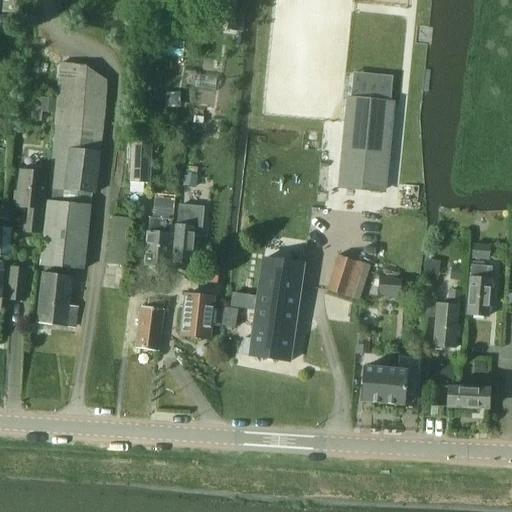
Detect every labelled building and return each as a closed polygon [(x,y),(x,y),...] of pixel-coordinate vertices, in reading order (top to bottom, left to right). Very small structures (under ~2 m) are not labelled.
[(46,203),(39,267),(83,271),(89,207),(91,206),(92,195),(96,195),(105,110),(106,82),(84,68),(59,64),(46,203)] [(350,99),(341,188),(380,192),(389,102),(350,99)] [(167,137),(169,119),(134,116),(133,133),(167,137)] [(128,184),(150,185),(152,145),(130,144),(128,184)] [(18,171),(15,208),(27,210),(24,234),(40,236),(47,174),(18,171)] [(182,187),(195,189),(197,176),(184,175),(182,187)] [(151,213),(171,213),(173,213),(174,198),(151,198),(151,213)] [(176,215),(171,263),(190,265),(193,231),(201,232),(203,208),(177,206),(176,215)] [(105,265),(125,267),(130,221),(110,218),(105,265)] [(147,233),(144,266),(166,268),(170,221),(152,219),(148,219),(147,233)] [(0,255),(4,256),(7,257),(10,233),(0,231),(0,255)] [(472,245),(471,260),(488,261),(489,246),(472,245)] [(337,256),(327,291),(357,301),(362,284),(366,271),(368,266),(337,256)] [(243,339),(240,356),(249,357),(288,363),(301,277),(302,266),(262,261),(251,340),(243,339)] [(470,266),(466,316),(487,317),(491,268),(470,266)] [(199,267),(197,282),(217,284),(218,269),(199,267)] [(25,271),(24,271),(10,269),(7,301),(22,302),(25,271)] [(76,329),(78,310),(70,309),(73,280),(44,276),(38,325),(67,329),(67,328),(76,329)] [(376,299),(398,299),(399,282),(397,282),(397,280),(391,280),(391,278),(386,278),(386,277),(380,277),(380,276),(377,276),(376,299)] [(424,304),(422,317),(435,319),(432,347),(454,349),(458,307),(459,292),(448,291),(447,306),(436,305),(433,305),(424,304)] [(185,297),(181,338),(207,340),(208,327),(219,328),(220,310),(210,309),(211,299),(185,297)] [(220,328),(234,329),(236,308),(222,307),(220,328)] [(157,353),(157,352),(162,311),(140,308),(134,350),(157,353)] [(364,368),(361,402),(403,406),(403,404),(416,405),(418,386),(419,374),(417,373),(419,360),(398,358),(397,371),(364,368)] [(448,388),(447,408),(487,410),(488,390),(448,388)]
